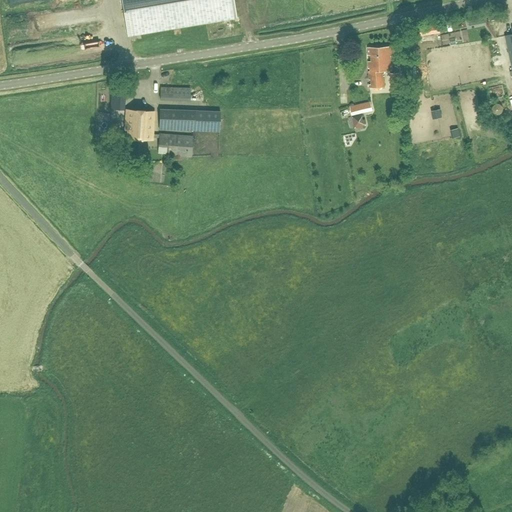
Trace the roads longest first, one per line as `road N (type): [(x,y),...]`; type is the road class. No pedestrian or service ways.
road 1 (tertiary): [(0,84),(476,0)]
road 2 (unclassified): [(349,511),(280,457),(0,178)]
